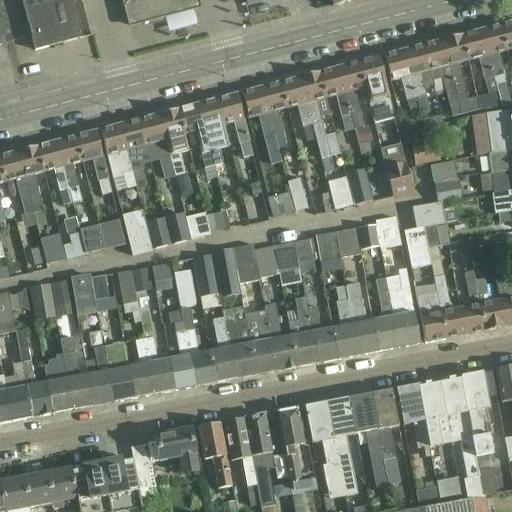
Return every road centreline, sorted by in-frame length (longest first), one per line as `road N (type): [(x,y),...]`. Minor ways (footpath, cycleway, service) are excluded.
road 1 (residential): [(0,445),(511,348)]
road 2 (tertiary): [(0,121),(463,0)]
